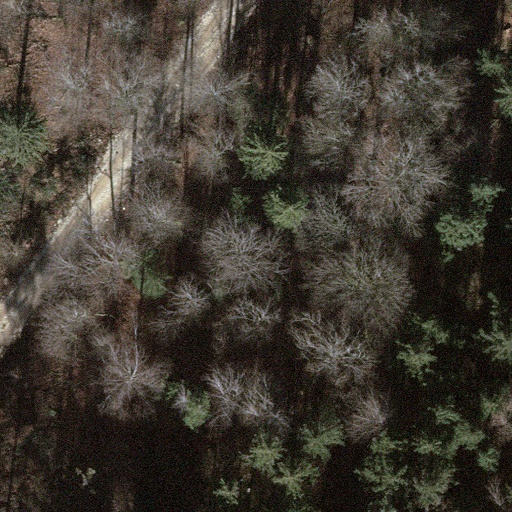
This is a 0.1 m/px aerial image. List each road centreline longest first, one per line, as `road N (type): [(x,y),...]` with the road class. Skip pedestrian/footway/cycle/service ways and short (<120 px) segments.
road 1 (track): [(478,0),(364,415),(348,511)]
road 2 (track): [(0,332),(138,164),(238,0)]
